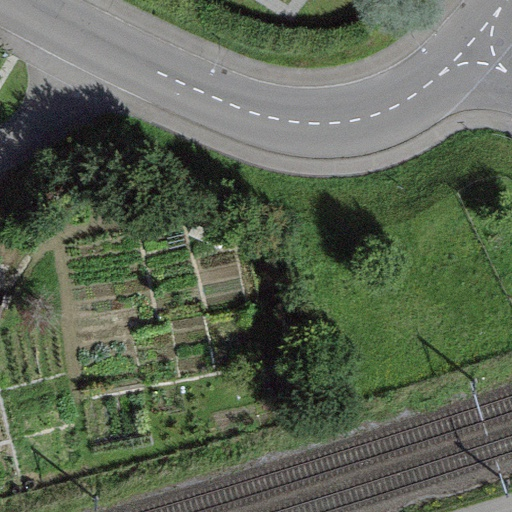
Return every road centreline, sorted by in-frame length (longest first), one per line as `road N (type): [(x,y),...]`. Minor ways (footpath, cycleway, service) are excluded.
road 1 (tertiary): [(96,47),(236,110),(321,128),(381,116),(469,49)]
road 2 (unclassified): [(0,149),(38,126),(96,47)]
